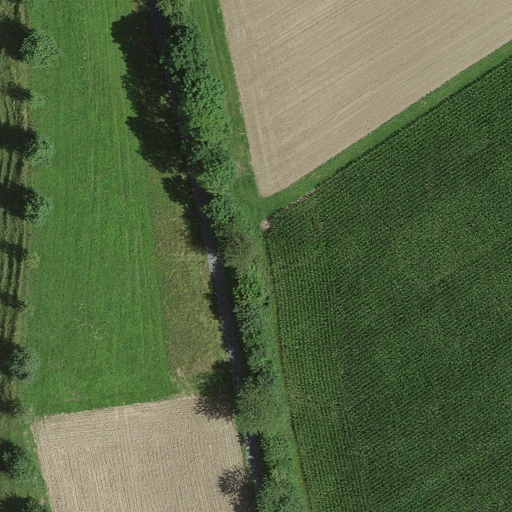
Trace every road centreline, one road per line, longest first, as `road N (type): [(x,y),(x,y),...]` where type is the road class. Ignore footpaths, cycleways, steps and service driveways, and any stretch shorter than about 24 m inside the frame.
road 1 (track): [(265,511),(150,0)]
road 2 (track): [(345,173),(511,58)]
